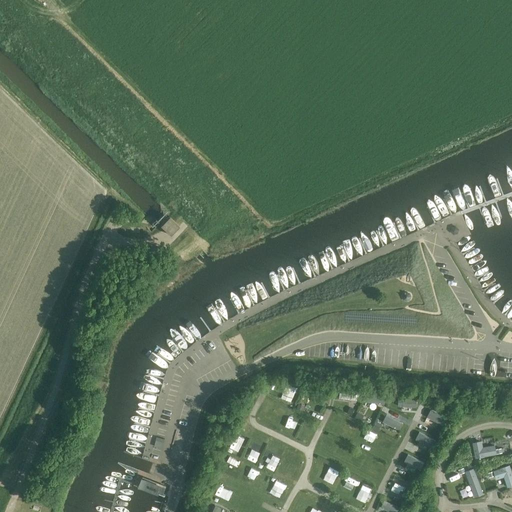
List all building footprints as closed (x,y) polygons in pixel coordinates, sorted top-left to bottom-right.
[(179,226),(169,217),(160,226),(163,229),(170,235),(179,226)] [(456,226),(452,227),(450,231),(453,235),(458,234),(459,229),(456,226)] [(403,294),(402,297),(403,301),(407,302),(410,300),(411,296),(409,293),(406,292),(403,294)] [(220,341),(213,344),(215,350),(222,348),(220,341)] [(291,386),(289,396),(300,398),(302,389),(291,386)] [(347,400),(366,401),(366,394),(348,392),(347,400)] [(314,404),(324,405),(324,394),(315,394),(314,404)] [(366,432),(369,427),(360,422),(357,428),(366,432)] [(422,445),(438,444),(437,435),(421,436),(422,445)] [(156,440),(154,446),(162,449),(164,442),(156,440)] [(481,445),(485,461),(511,454),(511,451),(511,446),(494,450),(492,442),(481,445)] [(414,456),(412,464),(423,467),(425,459),(414,456)] [(330,476),(334,467),(326,464),(322,473),(330,476)] [(253,479),(256,471),(246,467),(243,475),(253,479)] [(473,474),(483,499),(492,496),(482,470),(473,474)] [(338,471),(338,479),(347,480),(348,472),(338,471)] [(271,483),(285,488),(287,482),(273,476),(271,483)] [(159,495),(162,486),(151,481),(143,478),(139,487),(159,495)] [(363,488),(365,483),(355,479),(352,484),(363,488)] [(421,494),(423,487),(405,480),(402,488),(421,494)] [(269,483),(267,487),(277,491),(279,487),(269,483)] [(241,505),(244,498),(228,492),(225,499),(241,505)]
